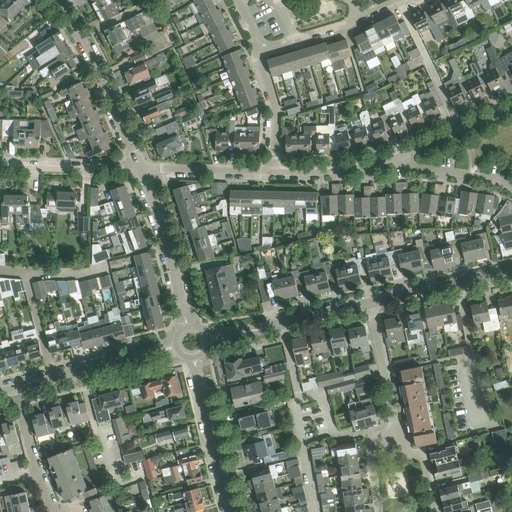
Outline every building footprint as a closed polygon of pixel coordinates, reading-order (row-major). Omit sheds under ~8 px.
[(27,0),(3,0),(0,3),(0,39),(1,38),(0,37),(0,11),(0,12),(9,21),(11,19),(29,1),(27,0)] [(111,0),(92,0),(90,1),(96,12),(113,4),(111,0)] [(198,0),(195,2),(200,12),(214,5),(211,0),(198,0)] [(439,1),(427,7),(434,20),(437,25),(441,33),(451,28),(458,25),(454,17),(453,17),(451,11),(445,0),(451,11),(445,14),(439,1)] [(459,0),(445,0),(451,11),(453,17),(454,17),(458,25),(475,17),(471,9),(470,9),(468,3),(466,0),(468,3),(462,6),(459,0)] [(466,0),(468,3),(470,9),(471,9),(481,4),(485,12),(492,8),(491,6),(489,2),(488,0),(487,0),(466,0)] [(113,4),(96,12),(101,23),(118,15),(113,4)] [(214,5),(200,12),(205,22),(222,14),(219,9),(217,10),(214,5)] [(155,6),(125,21),(131,33),(139,29),(152,56),(172,46),(164,30),(158,33),(151,17),(158,13),(155,6)] [(422,9),(410,15),(419,33),(430,28),(437,42),(444,39),(441,33),(437,25),(434,20),(428,22),(422,9)] [(201,20),(196,13),(182,22),(186,29),(201,20)] [(222,14),(205,22),(210,33),(225,25),(222,20),(224,19),(222,14)] [(395,15),(384,20),(394,41),(410,33),(404,22),(399,24),(395,15)] [(384,20),(374,25),(384,46),(394,41),(384,20)] [(122,29),(120,24),(105,31),(113,47),(114,47),(116,53),(128,47),(125,41),(131,39),(126,27),(122,29)] [(225,25),(210,33),(215,43),(232,34),(230,29),(227,31),(225,25)] [(364,30),(365,33),(371,45),(374,51),(384,46),(374,25),(364,30)] [(38,50),(26,58),(30,63),(41,55),(48,51),(66,40),(61,32),(55,35),(50,27),(40,33),(45,42),(47,40),(49,43),(38,50)] [(354,50),(357,60),(358,63),(365,59),(366,62),(377,57),(374,51),(371,45),(365,33),(355,38),(359,47),(354,50)] [(232,34),(215,43),(221,53),(235,46),(232,40),(235,39),(232,34)] [(41,55),(30,63),(35,71),(41,65),(41,66),(57,56),(71,47),(66,40),(48,51),(41,55)] [(347,40),(337,43),(342,59),(351,56),(347,40)] [(0,52),(3,56),(8,51),(1,43),(0,44),(0,52)] [(326,43),(317,46),(321,62),(322,68),(332,65),(331,62),(332,62),(327,46),(326,43)] [(337,43),(327,46),(332,62),(331,62),(332,65),(334,70),(344,67),(342,59),(337,43)] [(317,46),(307,49),(311,65),(321,62),(317,46)] [(51,71),(75,55),(71,47),(57,56),(59,59),(48,66),(40,72),(45,78),(51,71)] [(412,60),(421,55),(418,48),(409,53),(412,60)] [(307,49),(297,52),(302,68),(311,65),(307,49)] [(222,57),(226,67),(241,61),(239,56),(242,55),(240,50),(222,57)] [(297,52),(287,55),(292,71),(302,68),(297,52)] [(505,56),(499,59),(504,71),(511,68),(511,69),(511,52),(505,56)] [(136,64),(146,58),(144,53),(133,58),(136,64)] [(75,55),(51,71),(57,80),(81,65),(75,55)] [(287,55),(277,58),(282,74),(292,71),(287,55)] [(491,71),(484,74),(486,78),(493,92),(504,87),(498,74),(504,71),(499,59),(497,55),(490,59),(492,63),(490,63),(489,67),(491,71)] [(157,56),(146,61),(137,66),(138,66),(124,72),(130,85),(143,79),(144,82),(151,79),(147,70),(152,68),(151,67),(160,63),(157,56)] [(185,56),(181,59),(183,64),(184,64),(187,69),(191,67),(188,61),(188,62),(185,56)] [(277,58),(267,61),(272,77),(282,74),(277,58)] [(399,59),(393,62),(395,68),(402,65),(399,59)] [(451,80),(444,84),(455,107),(467,102),(464,95),(470,92),(474,100),(465,81),(454,59),(449,61),(453,71),(451,80)] [(241,61),(226,67),(230,78),(248,71),(246,66),(243,67),(241,61)] [(472,78),(465,81),(474,100),(485,94),(479,81),(486,78),(484,74),(478,61),(470,65),(473,70),(472,71),(470,75),(472,78)] [(395,68),(397,73),(397,74),(410,68),(407,63),(402,65),(395,68)] [(397,74),(397,73),(387,79),(390,84),(400,79),(402,78),(408,75),(412,73),(410,68),(397,74)] [(248,71),(230,78),(234,89),(249,83),(247,77),(250,76),(248,71)] [(139,104),(148,100),(153,98),(149,90),(151,89),(152,90),(158,87),(155,80),(146,84),(147,86),(133,92),(139,104)] [(430,92),(419,97),(422,103),(425,109),(430,120),(442,115),(436,103),(442,101),(432,81),(426,84),(430,92)] [(70,94),(72,99),(89,92),(87,88),(84,89),(81,83),(60,92),(62,97),(70,94)] [(249,83),(234,89),(239,99),(256,92),(255,87),(252,88),(249,83)] [(332,101),(339,99),(337,94),(337,95),(334,83),(327,85),(331,96),(332,101)] [(357,89),(350,90),(351,95),(362,92),(360,85),(356,86),(357,89)] [(40,94),(43,99),(54,94),(51,89),(40,94)] [(173,96),(171,92),(170,91),(155,97),(158,103),(173,96)] [(309,93),(311,102),(312,106),(323,104),(321,99),(317,100),(315,91),(309,93)] [(367,94),(363,95),(365,101),(378,97),(375,91),(367,94)] [(67,108),(70,114),(91,104),(88,98),(91,97),(89,92),(72,99),(75,105),(67,108)] [(256,92),(239,99),(243,110),(258,104),(256,99),(258,97),(256,92)] [(413,98),(402,104),(403,106),(405,111),(408,117),(414,128),(425,123),(419,111),(425,109),(422,103),(418,94),(412,97),(413,98)] [(385,111),(386,114),(391,125),(397,137),(408,131),(403,120),(408,117),(405,111),(403,106),(402,104),(399,98),(393,101),(395,106),(385,111)] [(44,102),(47,110),(52,108),(49,100),(44,102)] [(168,101),(151,108),(142,112),(147,122),(152,120),(153,122),(154,121),(155,124),(163,120),(159,112),(171,106),(168,101)] [(91,104),(70,114),(72,119),(79,115),(82,121),(98,114),(97,110),(94,111),(91,104)] [(257,107),(248,111),(245,112),(247,118),(259,113),(257,107)] [(299,107),(287,110),(289,117),(301,113),(299,107)] [(52,108),(47,110),(52,121),(57,119),(52,108)] [(176,119),(189,114),(187,108),(174,114),(176,119)] [(361,120),(351,122),(352,124),(353,129),(355,136),(358,148),(370,145),(367,133),(373,131),(371,125),(370,119),(368,111),(362,112),(360,115),(361,120)] [(184,127),(185,128),(201,121),(198,112),(181,119),(184,127)] [(77,130),(79,136),(101,126),(98,120),(100,119),(98,114),(82,121),(84,127),(77,130)] [(229,132),(229,139),(235,139),(234,152),(247,152),(247,132),(247,127),(235,127),(235,121),(239,121),(239,114),(229,118),(229,132)] [(383,122),(371,125),(373,131),(376,144),(388,140),(385,128),(391,125),(386,114),(381,117),(383,122)] [(169,138),(156,144),(161,158),(176,152),(172,144),(179,141),(175,131),(184,127),(181,119),(165,126),(168,132),(167,132),(169,138)] [(0,147),(1,147),(1,141),(3,141),(3,127),(8,127),(8,136),(9,136),(9,120),(0,120),(0,147)] [(27,120),(9,120),(9,136),(14,136),(14,141),(15,141),(15,147),(28,147),(28,130),(27,130),(27,120)] [(28,130),(28,147),(39,148),(39,141),(41,141),(41,136),(54,136),(47,120),(34,120),(34,130),(28,130)] [(328,126),(317,126),(317,134),(317,141),(317,154),(330,154),(329,141),(337,141),(335,134),(335,124),(328,125),(328,126)] [(347,131),(335,134),(337,141),(340,153),(352,150),(349,137),(355,136),(352,124),(346,125),(347,131)] [(101,126),(79,136),(82,141),(89,138),(91,143),(108,136),(106,132),(104,133),(101,126)] [(304,135),(298,135),(299,155),(311,154),(311,141),(317,141),(317,134),(317,126),(303,126),(304,135)] [(299,155),(298,135),(291,135),(291,130),(288,127),(282,127),(282,136),(286,136),(286,155),(299,155)] [(216,129),(210,129),(210,139),(216,139),(216,151),(229,152),(229,139),(229,132),(216,132),(216,129)] [(62,130),(57,132),(62,143),(66,141),(62,130)] [(247,132),(247,152),(259,152),(260,132),(247,132)] [(86,152),(86,153),(89,158),(110,149),(107,142),(110,141),(108,136),(91,143),(94,148),(86,152)] [(407,182),(401,183),(402,194),(403,214),(419,213),(418,198),(418,193),(407,193),(407,182)] [(217,183),(217,195),(227,195),(228,183),(217,183)] [(385,194),(386,197),(387,214),(403,214),(402,194),(401,183),(396,183),(396,194),(385,194)] [(114,201),(109,203),(129,196),(125,185),(111,190),(114,201)] [(174,190),(177,200),(191,196),(188,185),(174,190)] [(91,198),(91,207),(95,207),(95,199),(99,199),(99,188),(91,188),(91,198)] [(242,191),(230,191),(230,214),(241,214),(242,191)] [(242,191),(241,214),(252,214),(252,191),(242,191)] [(252,191),(252,214),(262,215),(263,207),(263,192),(252,191)] [(455,198),(453,213),(459,214),(459,211),(475,213),(478,193),(462,191),(461,199),(455,198)] [(274,192),(263,192),(263,207),(262,215),(273,215),(274,207),(274,192)] [(274,192),(274,207),(284,207),(285,192),(274,192)] [(285,192),(284,207),(295,207),(296,192),(285,192)] [(296,192),(295,207),(305,208),(305,214),(306,214),(306,193),(296,192)] [(48,193),(48,203),(47,205),(58,205),(58,207),(75,207),(76,193),(58,193),(58,194),(48,193)] [(306,193),(306,214),(317,214),(317,193),(306,193)] [(422,199),(418,198),(419,213),(437,216),(439,196),(423,193),(422,199)] [(478,193),(475,213),(491,216),(492,213),(492,208),(494,196),(478,193)] [(191,196),(177,200),(180,211),(195,206),(201,204),(197,194),(191,196)] [(354,194),(338,195),(339,215),(354,215),(355,215),(354,198),(354,194)] [(322,196),(322,206),(322,216),(339,215),(338,195),(322,196)] [(0,215),(0,222),(9,223),(9,213),(16,214),(16,196),(4,196),(4,202),(2,202),(2,216),(0,215)] [(16,214),(16,223),(22,223),(29,223),(44,223),(42,217),(42,216),(29,216),(29,203),(28,203),(28,196),(16,196),(16,214)] [(113,213),(118,211),(132,206),(129,196),(109,203),(113,213)] [(439,196),(437,216),(453,218),(453,213),(455,198),(439,196)] [(364,198),(354,198),(355,215),(354,215),(355,218),(371,217),(370,197),(364,198)] [(375,197),(370,197),(371,217),(387,217),(387,214),(386,197),(375,197)] [(217,210),(223,208),(227,208),(227,200),(223,200),(221,200),(218,205),(215,206),(217,210)] [(506,203),(493,219),(498,224),(500,224),(502,234),(511,231),(511,215),(510,206),(506,203)] [(95,207),(91,207),(90,215),(94,216),(95,209),(95,211),(100,210),(98,206),(95,207)] [(122,220),(122,221),(136,216),(132,206),(118,211),(122,220)] [(195,206),(180,211),(183,221),(198,217),(195,206)] [(116,234),(117,235),(140,226),(136,216),(122,221),(114,224),(118,234),(116,234)] [(77,232),(89,233),(90,218),(78,217),(77,232)] [(198,217),(183,221),(187,232),(205,226),(205,225),(201,226),(198,217)] [(228,221),(224,222),(221,223),(222,228),(222,229),(223,232),(226,230),(226,231),(230,229),(228,221)] [(140,226),(117,235),(120,245),(143,236),(140,226)] [(205,226),(187,232),(190,230),(194,241),(214,235),(214,234),(208,236),(205,226)] [(500,244),(500,247),(502,257),(511,254),(511,231),(502,234),(504,243),(500,244)] [(477,240),(472,241),(476,260),(487,258),(483,239),(487,238),(486,233),(476,235),(477,240)] [(194,241),(197,251),(211,247),(217,245),(215,239),(214,235),(194,241)] [(143,236),(120,245),(124,244),(127,254),(147,247),(143,236)] [(243,247),(239,248),(241,252),(248,251),(251,250),(251,246),(251,239),(241,238),(241,239),(243,247)] [(465,238),(455,240),(456,245),(461,244),(465,263),(476,260),(472,241),(466,243),(465,238)] [(422,262),(426,261),(427,261),(425,252),(424,249),(423,244),(422,239),(415,241),(416,246),(413,246),(414,251),(408,253),(413,272),(424,269),(422,262)] [(446,247),(441,249),(445,267),(456,265),(452,246),(456,245),(455,240),(450,241),(447,242),(445,242),(446,247)] [(434,267),(434,270),(445,267),(441,249),(435,250),(434,245),(429,246),(428,243),(423,244),(424,249),(425,252),(427,261),(432,260),(434,267)] [(211,247),(197,251),(200,261),(215,257),(211,247)] [(92,253),(92,266),(105,263),(104,260),(110,259),(108,249),(100,251),(96,253),(92,253)] [(367,263),(371,282),(382,279),(377,260),(376,255),(376,253),(365,255),(366,257),(363,258),(362,256),(363,255),(362,249),(358,250),(359,251),(359,253),(360,259),(362,264),(367,263)] [(402,249),(392,251),(393,257),(398,256),(402,274),(413,272),(408,253),(403,254),(402,249)] [(377,260),(382,279),(393,276),(388,258),(393,257),(392,251),(382,254),(376,255),(377,260)] [(149,252),(134,255),(137,266),(152,263),(149,252)] [(355,258),(345,260),(346,267),(351,286),(362,284),(357,265),(362,264),(360,259),(359,253),(356,254),(358,259),(355,260),(355,258)] [(326,272),(331,271),(328,261),(320,263),(321,266),(314,268),(314,267),(313,267),(315,274),(319,294),(330,291),(326,272)] [(329,261),(328,261),(331,271),(336,270),(340,289),(351,286),(346,267),(341,268),(340,263),(332,265),(331,261),(329,261)] [(137,266),(140,276),(140,277),(154,273),(152,263),(137,266)] [(232,264),(206,271),(212,294),(220,292),(220,290),(228,289),(227,285),(237,283),(232,264)] [(257,270),(259,278),(266,277),(264,268),(257,270)] [(289,277),(283,279),(287,298),(299,295),(294,277),(299,276),(298,270),(288,272),(289,277)] [(319,294),(315,274),(310,276),(309,271),(299,273),(298,270),(299,276),(300,278),(304,277),(309,296),(319,294)] [(266,277),(265,278),(269,296),(276,295),(277,300),(287,298),(283,279),(278,280),(277,275),(272,276),(271,272),(265,273),(266,277)] [(140,277),(140,276),(134,278),(136,289),(143,287),(157,283),(154,273),(140,277)] [(99,278),(102,290),(109,288),(110,292),(113,291),(111,283),(112,283),(110,275),(99,278)] [(5,278),(0,277),(0,290),(0,291),(8,289),(8,292),(12,291),(9,278),(5,278)] [(22,279),(9,278),(12,291),(17,290),(17,291),(24,290),(22,279)] [(96,278),(88,280),(91,292),(100,290),(96,278)] [(257,280),(263,303),(270,301),(265,278),(257,280)] [(48,281),(44,282),(47,293),(57,290),(55,280),(48,281)] [(66,281),(66,282),(70,295),(78,292),(75,280),(70,281),(66,282),(66,281)] [(88,280),(78,283),(82,297),(92,295),(91,292),(88,280)] [(66,281),(57,281),(61,297),(70,295),(66,282),(66,281)] [(119,282),(114,283),(117,291),(117,294),(125,292),(123,281),(121,281),(119,282)] [(34,284),(37,299),(48,297),(47,293),(44,282),(34,284)] [(139,299),(141,299),(145,297),(145,298),(156,295),(160,294),(157,283),(143,287),(136,289),(139,299)] [(220,292),(212,294),(216,312),(236,307),(234,299),(230,300),(229,293),(239,291),(237,283),(227,285),(228,289),(220,290),(220,292)] [(125,292),(117,294),(118,296),(120,304),(124,303),(123,296),(126,295),(125,292)] [(145,297),(141,299),(139,299),(134,300),(136,306),(143,304),(144,309),(159,306),(156,295),(145,298),(145,297)] [(498,301),(500,310),(501,315),(511,313),(511,296),(510,297),(511,298),(498,301)] [(480,304),(471,306),(475,323),(483,321),(485,332),(500,329),(497,314),(489,315),(487,302),(480,304)] [(452,303),(438,306),(442,325),(449,323),(451,332),(458,331),(453,307),(454,307),(454,305),(453,305),(452,303)] [(159,306),(144,309),(147,320),(161,316),(159,306)] [(425,308),(427,318),(431,336),(438,335),(436,326),(442,325),(438,306),(432,307),(431,306),(429,306),(429,307),(425,308)] [(112,311),(108,312),(115,340),(126,337),(121,318),(120,315),(114,316),(112,311)] [(405,329),(407,338),(408,344),(415,343),(414,340),(419,339),(417,329),(423,328),(420,311),(407,314),(410,328),(405,329)] [(105,319),(99,320),(105,343),(115,340),(108,312),(107,312),(108,313),(104,315),(105,319)] [(161,316),(147,320),(149,330),(164,327),(161,316)] [(127,325),(125,317),(121,318),(126,337),(133,335),(131,326),(130,324),(127,325)] [(385,321),(389,338),(390,343),(397,341),(397,342),(404,340),(400,318),(385,321)] [(88,320),(88,321),(94,346),(105,343),(99,320),(93,322),(94,323),(89,325),(88,320)] [(59,321),(54,322),(62,350),(72,347),(69,333),(68,333),(67,327),(66,325),(60,327),(59,321)] [(85,326),(79,328),(80,334),(83,345),(84,349),(94,346),(88,321),(83,322),(85,326)] [(56,328),(45,331),(51,353),(62,350),(54,322),(56,328)] [(72,325),(67,327),(68,333),(69,333),(72,347),(82,345),(84,349),(83,345),(80,334),(79,328),(78,328),(77,324),(72,325)] [(349,330),(351,340),(353,346),(361,345),(362,352),(370,350),(365,327),(349,330)] [(330,331),(332,340),(335,355),(342,354),(340,347),(346,346),(343,328),(330,331)] [(23,333),(30,359),(42,355),(37,336),(35,329),(23,333)] [(311,334),(313,344),(315,353),(322,351),(323,359),(329,357),(324,332),(311,334)] [(13,341),(19,366),(20,365),(19,361),(30,359),(23,333),(12,336),(13,341)] [(292,340),(294,350),(297,365),(311,362),(306,337),(292,340)] [(2,345),(8,369),(19,366),(13,341),(8,342),(7,339),(1,341),(2,345)] [(428,344),(429,351),(431,360),(438,359),(434,343),(428,344)] [(448,350),(449,357),(463,354),(461,347),(448,350)] [(229,378),(239,376),(262,370),(259,357),(242,361),(241,359),(225,363),(229,378)] [(394,362),(395,368),(412,364),(411,358),(394,362)] [(279,364),(281,372),(282,372),(289,370),(287,362),(279,364)] [(368,366),(358,368),(354,369),(357,378),(370,374),(368,366)] [(422,366),(401,370),(404,385),(402,386),(411,432),(413,432),(416,446),(437,442),(434,427),(431,427),(422,382),(425,382),(422,366)] [(265,381),(283,377),(282,372),(281,372),(264,376),(265,381)] [(319,387),(327,385),(327,386),(337,383),(335,373),(317,377),(319,387)] [(166,397),(180,393),(175,376),(162,379),(162,380),(151,383),(151,382),(140,385),(143,399),(155,396),(153,391),(164,388),(166,397)] [(309,382),(302,384),(304,392),(319,388),(316,377),(308,379),(309,382)] [(369,378),(359,380),(354,382),(356,389),(371,384),(369,378)] [(511,386),(510,380),(493,384),(495,391),(511,386)] [(261,382),(241,387),(232,389),(236,407),(246,404),(246,405),(249,405),(249,404),(265,400),(261,382)] [(337,383),(327,386),(329,394),(343,390),(341,382),(337,383)] [(102,407),(95,409),(98,423),(111,420),(108,408),(124,404),(120,390),(99,396),(102,407)] [(371,398),(360,401),(367,426),(378,422),(371,398)] [(65,401),(67,408),(71,424),(89,419),(85,403),(78,405),(77,401),(71,403),(70,400),(65,401)] [(348,404),(352,419),(355,429),(367,426),(360,401),(355,403),(355,402),(348,404)] [(48,406),(50,416),(54,429),(54,428),(55,432),(56,432),(55,428),(71,424),(67,408),(61,409),(60,406),(53,408),(53,404),(48,406)] [(266,405),(262,406),(252,409),(254,414),(238,418),(241,429),(256,426),(257,430),(271,427),(266,405)] [(145,422),(157,419),(158,423),(185,417),(183,406),(143,416),(145,422)] [(37,437),(47,434),(55,432),(54,428),(54,429),(50,416),(45,417),(44,414),(37,415),(36,412),(31,413),(37,437)] [(113,419),(113,420),(119,443),(131,440),(129,434),(123,417),(113,419)] [(3,428),(0,428),(0,440),(1,443),(0,443),(3,455),(10,453),(8,444),(19,442),(15,425),(17,424),(15,418),(8,419),(9,423),(2,424),(3,428)] [(187,426),(178,428),(155,435),(157,441),(175,436),(176,440),(190,436),(187,426)] [(499,430),(492,432),(496,450),(507,447),(505,438),(507,437),(506,435),(501,436),(499,430)] [(263,441),(255,443),(245,446),(246,448),(247,448),(250,460),(263,457),(265,463),(297,455),(296,449),(279,453),(279,452),(275,453),(274,447),(266,449),(263,441)] [(336,445),(338,456),(362,452),(362,448),(356,448),(355,443),(350,443),(345,444),(340,445),(336,445)] [(435,459),(437,465),(458,459),(457,453),(459,452),(457,444),(446,447),(446,449),(430,454),(431,460),(435,459)] [(316,449),(311,449),(313,460),(324,458),(322,447),(316,449)] [(177,465),(161,469),(163,477),(199,467),(196,455),(190,457),(188,448),(176,451),(178,460),(182,459),(183,465),(177,466),(177,465)] [(85,492),(68,450),(48,458),(52,466),(55,465),(59,476),(56,478),(60,486),(63,485),(65,490),(62,492),(65,500),(84,493),(86,497),(97,493),(95,488),(85,492)] [(143,451),(123,456),(125,464),(144,459),(143,451)] [(362,452),(338,456),(340,466),(358,463),(358,457),(363,457),(362,452)] [(458,459),(437,465),(439,472),(435,473),(436,479),(453,475),(453,477),(462,475),(460,465),(472,462),(470,456),(458,459)] [(152,457),(144,459),(146,470),(155,468),(152,457)] [(324,458),(313,460),(314,466),(314,470),(322,469),(321,465),(321,464),(325,463),(324,458)] [(298,459),(286,462),(287,468),(288,474),(300,471),(298,465),(300,465),(298,459)] [(358,463),(340,466),(341,476),(365,472),(365,468),(359,469),(358,463)] [(199,467),(163,477),(165,484),(187,478),(188,484),(203,480),(199,467)] [(248,481),(249,485),(272,478),(270,468),(251,474),(253,479),(248,481)] [(322,469),(314,470),(315,474),(316,474),(317,480),(328,478),(328,472),(323,473),(322,469)] [(439,489),(442,501),(460,496),(472,493),(470,482),(490,477),(488,470),(482,472),(481,472),(468,475),(469,482),(439,489)] [(300,471),(288,474),(290,479),(294,478),(295,482),(303,480),(302,476),(300,471)] [(365,472),(341,476),(343,486),(361,484),(360,478),(366,477),(365,472)] [(272,478),(249,485),(250,489),(255,488),(257,493),(275,488),(272,478)] [(328,478),(317,480),(318,490),(326,489),(325,484),(329,483),(328,478)] [(291,488),(293,494),(304,491),(303,485),(304,485),(303,480),(295,482),(296,487),(291,488)] [(361,484),(343,486),(344,496),(368,492),(368,488),(362,489),(361,484)] [(258,499),(253,500),(254,505),(278,498),(283,497),(280,487),(275,488),(257,493),(258,499)] [(168,494),(170,501),(184,497),(185,502),(202,498),(199,488),(173,495),(173,493),(168,494)] [(6,497),(0,498),(0,499),(2,509),(8,507),(28,503),(26,491),(22,492),(21,489),(5,493),(6,497)] [(326,489),(318,490),(319,494),(320,494),(321,499),(327,499),(333,498),(332,492),(327,493),(326,489)] [(304,491),(293,494),(294,499),(298,498),(299,502),(307,500),(304,491)] [(368,492),(344,496),(346,506),(364,504),(363,498),(369,497),(368,492)] [(108,494),(90,501),(93,508),(90,509),(91,511),(97,511),(112,506),(108,494)] [(143,501),(145,509),(151,507),(149,499),(148,494),(142,496),(143,501)] [(156,510),(167,507),(166,501),(163,500),(159,501),(158,496),(153,498),(156,510)] [(442,501),(445,511),(447,511),(461,509),(461,511),(469,509),(466,500),(462,502),(460,496),(442,501)] [(174,510),(174,511),(188,511),(205,508),(202,498),(185,502),(186,507),(174,510)] [(278,498),(254,505),(256,509),(261,508),(262,511),(264,511),(281,508),(278,498)] [(475,504),(477,511),(491,507),(491,506),(500,504),(498,498),(489,500),(475,504)] [(328,504),(327,499),(321,499),(323,510),(330,509),(330,504),(328,504)] [(301,511),(304,511),(308,511),(307,505),(308,505),(307,500),(299,502),(301,507),(303,511),(301,511)] [(30,511),(28,503),(8,507),(8,511),(30,511)]
